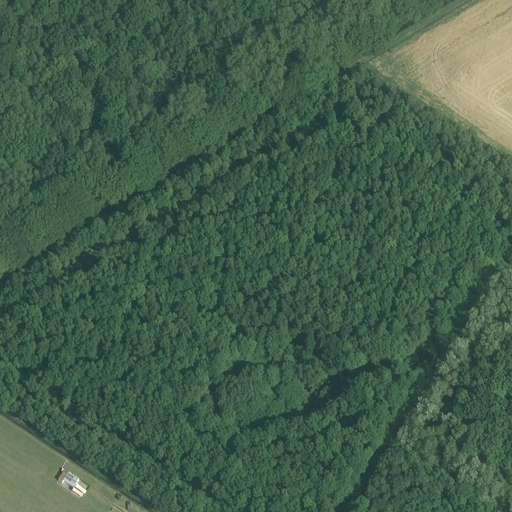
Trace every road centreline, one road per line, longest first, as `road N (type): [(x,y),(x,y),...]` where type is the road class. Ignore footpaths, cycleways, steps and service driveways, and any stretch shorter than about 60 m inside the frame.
road 1 (track): [(348,511),(491,287),(509,276)]
road 2 (track): [(162,511),(0,404)]
